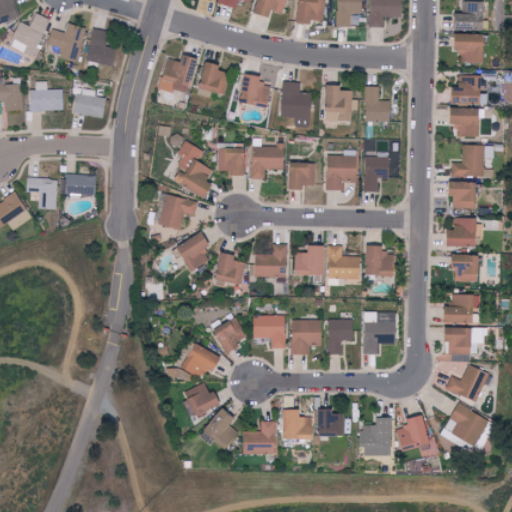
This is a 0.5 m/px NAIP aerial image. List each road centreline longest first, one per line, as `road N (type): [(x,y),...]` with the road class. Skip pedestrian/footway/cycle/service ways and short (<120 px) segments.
road 1 (residential): [(418,383),(427,0)]
road 2 (residential): [(114,333),(126,150),(163,0)]
road 3 (residential): [(99,0),(288,57),(426,61)]
road 4 (residential): [(49,511),(114,333)]
road 5 (residential): [(238,216),(423,221)]
road 6 (residential): [(256,384),(418,383)]
road 7 (residential): [(0,161),(28,147),(126,150)]
